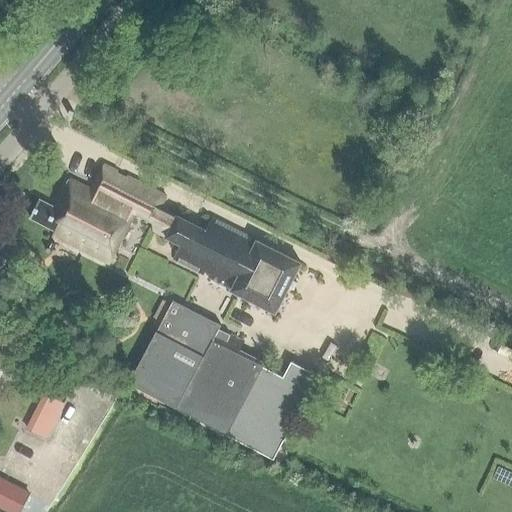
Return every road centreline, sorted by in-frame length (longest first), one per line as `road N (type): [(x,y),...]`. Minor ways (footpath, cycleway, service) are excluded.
road 1 (track): [(62,85),(358,239)]
road 2 (unclassified): [(38,114),(134,0)]
road 3 (primary): [(10,95),(92,0)]
